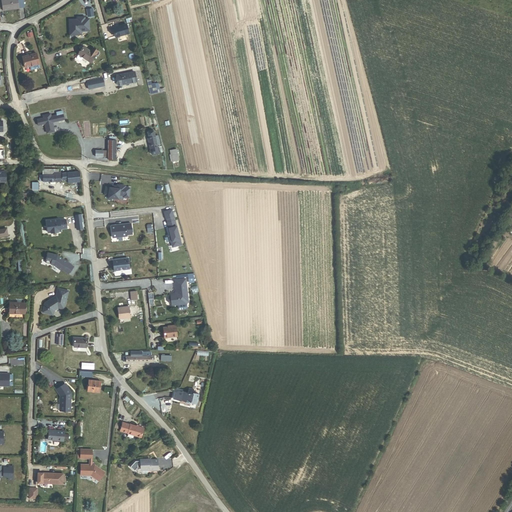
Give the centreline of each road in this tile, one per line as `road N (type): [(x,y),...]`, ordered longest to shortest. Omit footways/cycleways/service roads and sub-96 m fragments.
road 1 (residential): [(96,287),(83,163),(45,162),(18,108)]
road 2 (residential): [(187,455),(111,368),(99,311)]
road 3 (residential): [(99,311),(36,333),(29,428)]
road 4 (residential): [(18,108),(13,35),(65,0)]
